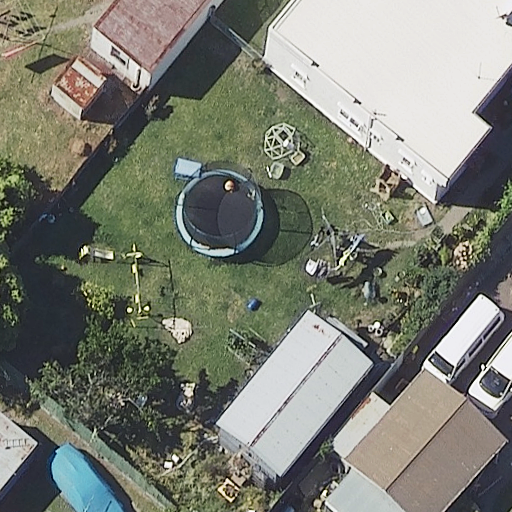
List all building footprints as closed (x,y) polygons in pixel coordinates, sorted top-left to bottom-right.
[(136,0),(137,0),(95,55),(154,101),(233,0),(136,0)] [(424,0),(421,4),(415,0),(311,0),(265,59),(455,208),(511,134),(511,0),(424,0)] [(298,493),(385,383),(292,309),(197,429),(291,503),(298,493)] [(385,383),(298,493),(322,511),(461,511),(511,448),(511,437),(408,354),(385,383)] [(0,511),(9,511),(56,464),(6,417),(0,423),(0,511)]
